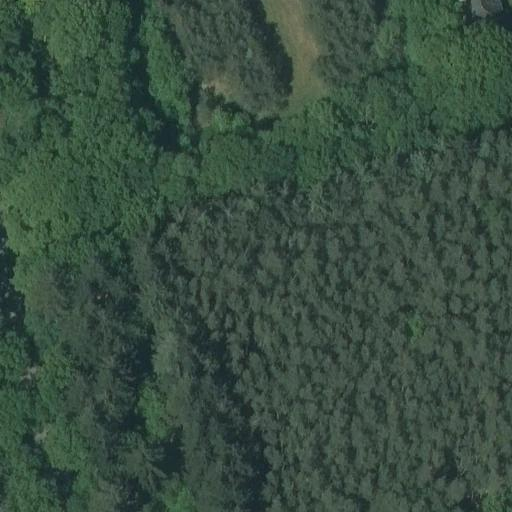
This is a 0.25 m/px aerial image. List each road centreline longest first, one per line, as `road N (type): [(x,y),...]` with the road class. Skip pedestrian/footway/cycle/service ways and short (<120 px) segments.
road 1 (track): [(511,133),(0,291)]
road 2 (unclassified): [(62,511),(0,287)]
